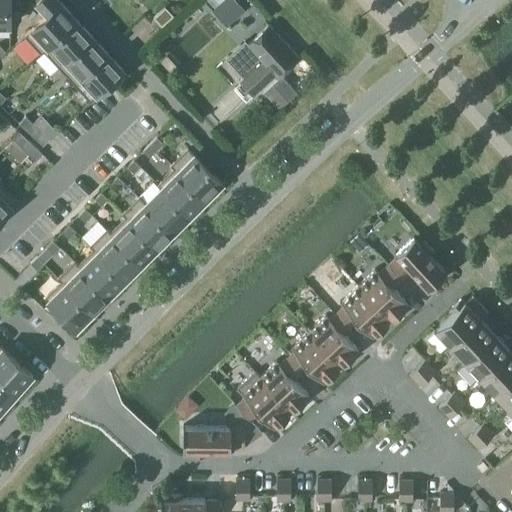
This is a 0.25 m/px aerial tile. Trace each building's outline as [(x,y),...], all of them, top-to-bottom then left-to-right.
[(8,0),(0,0),(0,30),(9,31),(8,0)] [(40,54),(43,51),(42,51),(76,20),(58,0),(38,0),(36,3),(47,15),(24,36),(40,54)] [(232,0),(224,0),(213,11),(225,25),(242,10),(232,0)] [(160,27),(172,16),(164,7),(152,18),(160,27)] [(43,51),(58,67),(92,36),(77,21),(76,20),(42,51),(43,51)] [(234,60),(230,63),(242,76),(238,80),(239,82),(240,83),(250,94),(251,95),(252,96),(260,89),(275,76),(276,77),(297,57),(269,25),(268,25),(248,44),(244,40),(240,43),(247,50),(246,51),(245,50),(234,60)] [(58,67),(73,84),(107,53),(93,38),(92,36),(58,67)] [(107,53),(73,84),(89,102),(123,71),(108,54),(107,53)] [(18,123),(25,130),(32,123),(25,116),(18,123)] [(3,117),(0,120),(0,128),(3,132),(11,124),(3,117)] [(32,123),(25,130),(32,136),(39,129),(32,123)] [(156,137),(149,143),(156,150),(163,143),(156,137)] [(21,148),(28,154),(35,147),(27,140),(21,148)] [(156,150),(149,143),(142,150),(149,157),(156,150)] [(35,147),(28,154),(35,161),(42,154),(35,147)] [(169,165),(173,168),(205,200),(214,191),(220,185),(222,183),(187,148),(169,165)] [(126,166),(133,173),(140,166),(133,159),(126,166)] [(157,185),(160,188),(161,187),(189,216),(198,207),(204,201),(205,200),(173,168),(171,170),(157,185)] [(117,176),(110,182),(117,189),(124,182),(117,176)] [(0,183),(0,216),(17,199),(0,183)] [(160,188),(145,203),(144,203),(173,232),(175,230),(182,223),(188,217),(189,216),(161,187),(160,188)] [(101,192),(94,199),(101,205),(107,199),(101,192)] [(121,213),(124,217),(125,216),(157,248),(159,246),(166,239),(171,233),(173,232),(144,203),(145,203),(138,196),(121,213)] [(84,208),(78,215),(85,222),(91,215),(84,208)] [(124,217),(109,232),(141,264),(143,262),(150,255),(155,249),(157,248),(125,216),(124,217)] [(68,224),(62,231),(68,238),(75,231),(68,224)] [(89,246),(92,249),(93,248),(124,280),(126,278),(134,271),(139,265),(141,264),(109,232),(106,228),(105,230),(91,244),(89,246)] [(397,255),(388,264),(402,279),(411,271),(427,288),(426,288),(427,289),(446,271),(445,271),(429,254),(433,251),(423,240),(419,243),(414,237),(414,236),(394,254),(395,255),(395,254),(397,255)] [(52,240),(45,247),(52,254),(59,247),(52,240)] [(92,249),(77,264),(108,296),(110,294),(117,287),(123,281),(124,280),(93,248),(92,249)] [(36,256),(29,263),(36,270),(43,263),(36,256)] [(56,278),(60,281),(92,312),(101,303),(107,298),(108,296),(77,264),(74,260),(60,274),(56,278)] [(375,270),(358,285),(390,320),(392,318),(392,319),(405,307),(404,307),(407,304),(407,305),(408,304),(407,304),(392,288),(402,279),(388,264),(378,273),(375,269),(375,268),(374,269),(375,270)] [(60,281),(44,297),(76,329),(92,312),(60,281)] [(344,305),(336,312),(350,327),(358,320),(372,336),(372,337),(373,337),(372,336),(375,333),(376,334),(388,323),(387,322),(390,320),(358,285),(340,301),(339,301),(340,302),(344,305)] [(448,346),(449,347),(480,318),(480,317),(479,318),(464,302),(465,301),(464,302),(463,303),(460,299),(449,309),(453,313),(434,329),(433,330),(434,331),(435,330),(449,346),(448,346)] [(325,315),(308,331),(340,365),(342,363),(343,364),(355,353),(355,352),(357,350),(358,351),(359,350),(358,349),(357,349),(343,334),(350,327),(336,312),(329,319),(326,315),(325,314),(325,315)] [(463,362),(463,363),(495,333),(494,334),(480,319),(481,318),(480,318),(449,347),(450,346),(464,362),(463,362)] [(294,351),(287,357),(301,373),(308,366),(323,382),(322,382),(323,383),(324,382),(323,381),(326,379),(326,380),(339,368),(338,368),(340,365),(308,331),(291,347),(290,346),(290,347),(291,348),(291,347),(294,351)] [(478,378),(510,349),(509,349),(509,350),(494,334),(495,334),(495,333),(463,363),(464,363),(465,362),(479,377),(478,378)] [(0,347),(0,379),(16,393),(32,375),(0,347)] [(493,394),(511,376),(511,353),(509,350),(510,350),(510,349),(478,378),(478,379),(479,378),(493,393),(493,394)] [(254,371),(291,411),(293,409),(294,410),(306,399),(305,398),(308,395),(309,396),(308,395),(294,379),(301,373),(287,357),(279,364),(276,361),(277,360),(276,360),(275,360),(276,361),(259,376),(254,371)] [(424,359),(416,366),(427,378),(435,370),(424,359)] [(427,378),(416,366),(409,373),(419,385),(427,378)] [(291,411),(254,371),(237,388),(241,392),(240,392),(241,393),(242,393),(245,396),(236,405),(250,420),(259,412),(273,427),(273,428),(274,428),(274,427),(276,425),(277,425),(289,414),(289,413),(291,411)] [(507,410),(511,405),(511,376),(493,394),(493,395),(494,394),(508,409),(507,410)] [(0,409),(1,410),(16,393),(0,379),(0,409)] [(453,391),(446,398),(456,409),(464,402),(453,391)] [(456,409),(446,398),(438,405),(449,417),(456,409)] [(483,422),(475,430),(486,441),(493,434),(483,422)] [(182,424),(182,451),(183,451),(183,450),(191,450),(191,455),(206,455),(206,450),(229,450),(229,451),(230,451),(230,450),(230,448),(243,448),(243,427),(230,427),(230,425),(229,425),(229,426),(183,425),(183,424),(182,424)] [(486,441),(475,430),(467,437),(478,448),(486,441)] [(487,467),(482,462),(476,467),(481,473),(487,467)] [(235,478),(235,488),(249,488),(249,478),(235,478)] [(276,478),(276,489),(290,489),(290,478),(276,478)] [(317,478),(317,489),(331,489),(331,478),(317,478)] [(357,479),(357,489),(371,489),(371,479),(357,479)] [(398,479),(398,490),(412,490),(412,479),(398,479)] [(249,488),(235,488),(235,499),(249,499),(249,488)] [(290,489),(276,489),(276,499),(290,499),(290,489)] [(331,489),(317,489),(317,500),(331,500),(331,489)] [(371,489),(357,489),(357,500),(371,500),(371,489)] [(412,490),(398,490),(398,500),(412,501),(412,490)] [(439,492),(439,502),(453,502),(453,492),(439,492)] [(218,511),(219,500),(205,500),(205,498),(205,497),(204,497),(204,498),(181,498),(181,493),(167,493),(167,498),(161,498),(161,497),(160,497),(159,511),(218,511)] [(452,511),(453,502),(439,502),(438,511),(452,511)]
